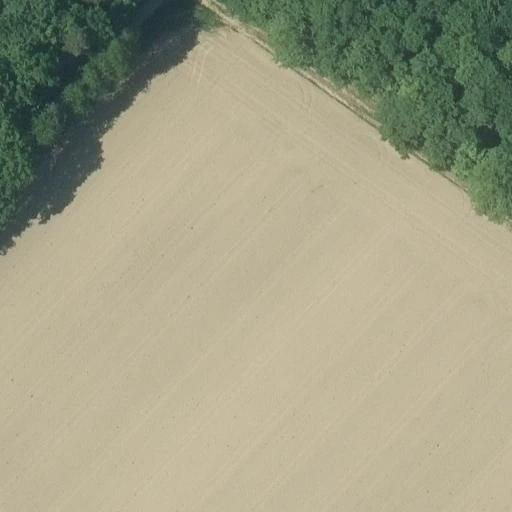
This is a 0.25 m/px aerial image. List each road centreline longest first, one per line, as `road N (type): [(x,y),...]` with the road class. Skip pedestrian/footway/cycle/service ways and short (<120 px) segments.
road 1 (track): [(511,220),(206,0)]
road 2 (track): [(0,165),(151,0)]
